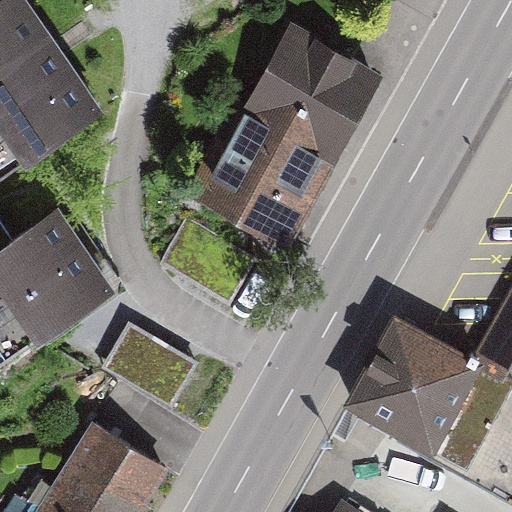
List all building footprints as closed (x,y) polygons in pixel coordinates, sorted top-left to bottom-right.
[(0,0),(0,176),(101,107),(26,0),(0,0)] [(193,197),(284,246),(382,68),(291,19),(193,197)] [(0,246),(0,355),(4,362),(120,284),(65,203),(0,246)] [(394,313),(347,406),(511,494),(511,296),(477,359),(394,313)] [(130,321),(108,364),(172,396),(194,353),(130,321)] [(144,511),(174,465),(98,417),(42,503),(22,490),(6,511),(144,511)] [(353,511),(341,503),(335,511),(353,511)]
